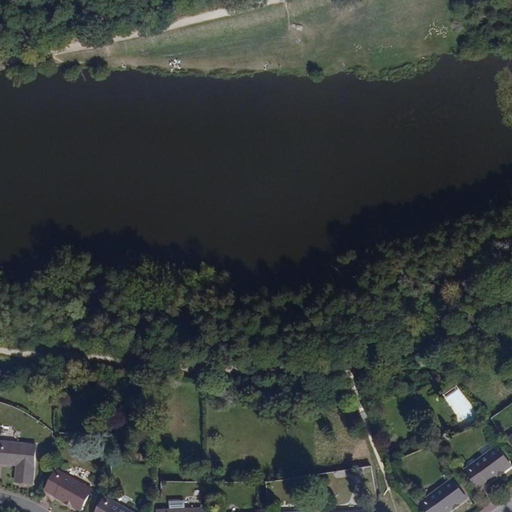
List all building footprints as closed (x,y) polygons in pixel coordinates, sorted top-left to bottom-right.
[(0,441),(0,464),(17,467),(16,482),(33,484),(37,446),(0,441)] [(498,448),(465,471),(478,489),(511,465),(498,448)] [(46,491),(80,510),(91,491),(57,471),(46,491)] [(453,480),(421,504),(426,511),(446,511),(466,498),(453,480)] [(97,511),(129,511),(105,498),(97,511)]
